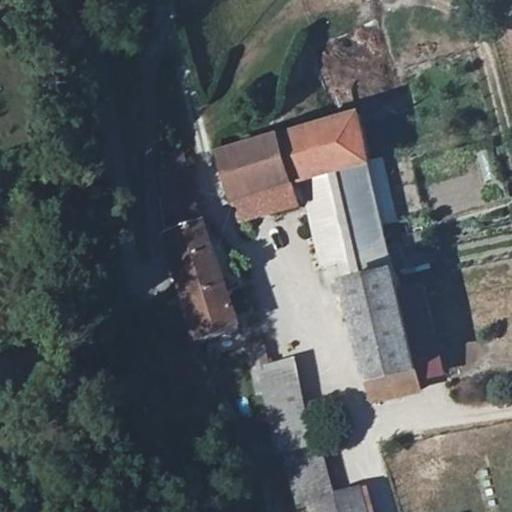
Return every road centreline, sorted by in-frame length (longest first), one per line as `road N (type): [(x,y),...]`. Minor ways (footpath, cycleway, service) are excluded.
road 1 (unclassified): [(93,0),(130,264),(134,280),(148,285),(161,265),(149,112),(156,0)]
road 2 (track): [(511,393),(372,428)]
